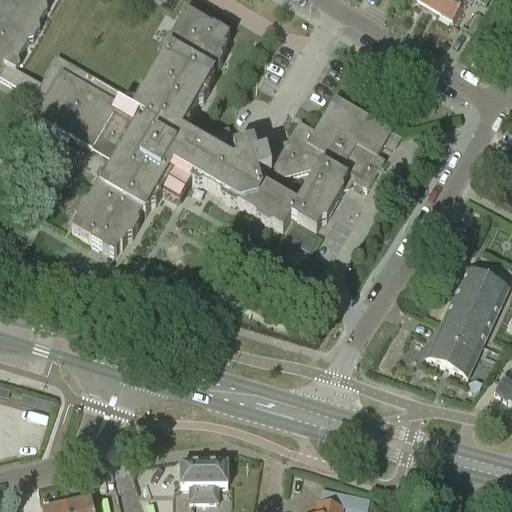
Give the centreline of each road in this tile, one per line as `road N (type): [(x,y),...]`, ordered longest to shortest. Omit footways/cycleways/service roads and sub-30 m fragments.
road 1 (residential): [(332,378),(497,110)]
road 2 (residential): [(497,110),(319,0)]
road 3 (primary): [(318,422),(355,446),(511,486)]
road 4 (primary): [(511,465),(381,428),(318,422)]
road 5 (primary): [(203,387),(318,422)]
